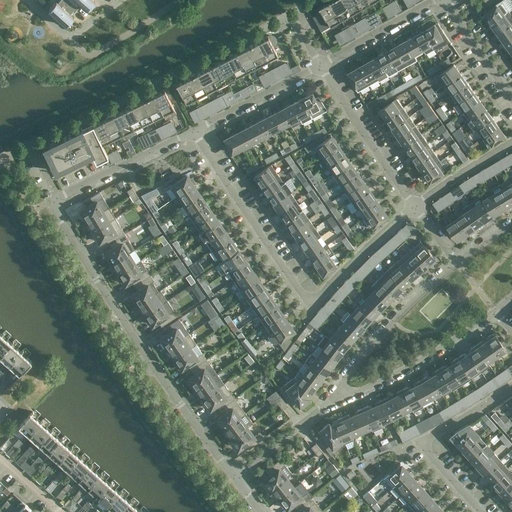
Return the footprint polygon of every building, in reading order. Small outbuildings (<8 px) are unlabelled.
[(74,12),(78,7),(70,0),(59,0),(57,3),(56,1),(52,5),(48,10),(65,25),(66,24),(69,24),(71,23),(72,20),(72,17),(73,16),(70,14),(72,11),(74,12)] [(76,0),(87,10),(88,9),(90,9),(93,7),(94,5),(94,2),(94,1),(93,0),(76,0)] [(352,14),(343,0),(332,0),(331,1),(342,20),(352,14)] [(361,9),(356,0),(343,0),(352,14),(361,9)] [(371,3),(369,0),(356,0),(361,9),(371,3)] [(497,6),(485,14),(492,23),(509,11),(501,0),(496,4),(497,6)] [(342,20),(331,1),(321,7),(319,9),(318,12),(318,14),(313,17),(322,31),(342,20)] [(391,7),(388,2),(382,6),(385,11),(391,7)] [(386,14),(389,19),(396,15),(393,10),(386,14)] [(511,14),(509,11),(492,23),(498,32),(510,23),(511,22),(511,14)] [(365,22),(371,18),(368,13),(362,17),(365,22)] [(366,25),(369,30),(376,26),(373,21),(366,25)] [(511,22),(510,23),(498,32),(505,41),(511,35),(511,22)] [(449,41),(438,23),(425,30),(433,44),(435,49),(449,41)] [(345,33),(352,30),(349,24),(342,28),(345,33)] [(425,30),(416,35),(423,49),(426,54),(435,49),(433,44),(425,30)] [(346,36),(349,41),(356,38),(353,32),(346,36)] [(267,36),(257,41),(267,61),(278,55),(273,47),(275,45),(276,42),(275,39),(273,36),(270,35),(267,36)] [(416,35),(406,41),(414,54),(423,49),(416,35)] [(267,61),(257,41),(257,42),(247,47),(257,66),(267,61)] [(414,54),(406,41),(397,46),(404,59),(407,64),(417,59),(414,54)] [(397,46),(387,51),(395,64),(398,70),(407,64),(404,59),(397,46)] [(257,66),(247,47),(237,52),(247,71),(257,66)] [(387,51),(378,57),(385,70),(388,75),(398,70),(395,64),(387,51)] [(247,71),(237,52),(227,57),(237,76),(247,71)] [(237,76),(227,57),(217,63),(227,82),(237,76)] [(385,70),(378,57),(369,62),(376,75),(378,79),(379,80),(388,75),(385,70)] [(369,62),(359,67),(366,80),(369,84),(378,79),(376,75),(369,62)] [(227,82),(217,63),(207,68),(216,87),(227,82)] [(301,69),(298,63),(281,72),(284,77),(301,69)] [(454,64),(442,73),(438,76),(444,85),(448,82),(460,74),(454,64)] [(349,73),(357,86),(355,87),(358,91),(369,84),(366,80),(359,67),(349,73)] [(216,87),(207,68),(196,73),(206,92),(216,87)] [(264,71),(257,74),(260,80),(266,76),(264,71)] [(206,92),(196,73),(187,78),(186,78),(196,97),(206,92)] [(460,74),(448,82),(444,85),(451,94),(455,91),(467,82),(460,74)] [(407,86),(416,81),(414,77),(405,82),(407,86)] [(196,97),(186,78),(173,85),(177,93),(180,92),(186,103),(196,97)] [(261,83),(264,88),(271,84),(268,79),(261,83)] [(243,81),(237,85),(239,90),(246,87),(243,81)] [(398,92),(407,86),(405,82),(395,87),(398,92)] [(467,82),(455,91),(451,94),(457,103),(461,100),(473,91),(467,82)] [(398,92),(395,87),(386,93),(388,97),(398,92)] [(167,88),(153,95),(165,119),(176,113),(168,98),(171,97),(167,88)] [(427,88),(423,91),(428,97),(432,94),(427,88)] [(241,93),(244,98),(250,95),(248,89),(241,93)] [(473,91),(461,100),(457,103),(463,112),(467,109),(479,100),(473,91)] [(223,92),(216,95),(219,101),(226,97),(223,92)] [(326,109),(317,96),(314,98),(311,93),(301,98),(308,112),(311,117),(326,109)] [(379,102),(388,97),(386,93),(376,98),(379,102)] [(165,119),(153,95),(143,100),(153,119),(163,114),(165,119)] [(301,98),(292,103),(299,117),(301,122),(311,117),(308,112),(301,98)] [(369,108),(379,102),(376,98),(366,104),(369,108)] [(399,110),(400,109),(403,107),(397,98),(380,109),(387,119),(399,110)] [(153,119),(143,100),(133,105),(143,124),(153,119)] [(221,103),(223,109),(230,105),(227,100),(221,103)] [(479,100),(467,109),(463,112),(469,120),(486,109),(479,100)] [(203,102),(196,106),(199,111),(206,107),(203,102)] [(299,117),(292,103),(282,109),(289,122),(292,127),(301,122),(299,117)] [(143,124),(133,105),(123,110),(132,129),(143,124)] [(434,112),(430,106),(426,109),(430,115),(434,112)] [(440,106),(436,109),(440,115),(444,112),(440,106)] [(399,110),(387,119),(393,127),(405,119),(409,116),(403,107),(400,109),(399,110)] [(282,109),(273,114),(280,127),(289,122),(282,109)] [(492,117),(486,109),(469,120),(476,129),(492,117)] [(132,129),(123,110),(122,110),(123,111),(120,113),(120,111),(113,115),(122,134),(124,139),(135,134),(132,129)] [(200,114),(203,119),(210,116),(207,110),(200,114)] [(450,121),(444,112),(440,115),(446,124),(450,121)] [(273,114),(263,119),(270,132),(280,127),(273,114)] [(122,134),(113,115),(105,118),(106,120),(103,121),(103,120),(102,120),(112,139),(122,134)] [(498,126),(492,117),(476,129),(482,138),(486,135),(498,126)] [(170,119),(163,122),(165,128),(172,125),(170,119)] [(263,119),(254,124),(260,137),(270,132),(263,119)] [(405,119),(393,127),(399,136),(411,128),(405,119)] [(112,139),(102,120),(92,125),(102,144),(112,139)] [(457,129),(450,121),(446,124),(453,132),(457,129)] [(260,137),(254,124),(244,129),(251,142),(260,137)] [(89,148),(95,162),(96,161),(96,160),(106,155),(107,156),(108,156),(102,144),(92,125),(82,130),(81,128),(80,129),(81,130),(80,130),(81,132),(76,134),(75,132),(44,147),(56,170),(86,155),(84,151),(89,148)] [(411,128),(399,136),(405,145),(418,137),(422,134),(416,125),(411,128)] [(498,126),(486,135),(482,138),(489,147),(505,135),(498,126)] [(167,131),(169,136),(176,133),(174,127),(167,131)] [(149,129),(142,132),(145,138),(152,135),(149,129)] [(244,129),(234,134),(241,147),(244,151),(253,146),(251,142),(244,129)] [(231,152),(241,147),(234,134),(224,139),(231,152)] [(418,137),(405,145),(411,154),(424,145),(428,143),(422,134),(418,137)] [(330,135),(313,147),(320,156),(337,144),(330,135)] [(146,141),(149,146),(156,143),(153,137),(146,141)] [(122,142),(124,148),(131,145),(129,139),(122,142)] [(430,154),(431,154),(434,151),(428,143),(424,145),(411,154),(418,163),(430,154)] [(326,165),(343,153),(337,144),(320,156),(326,165)] [(126,151),(128,156),(135,153),(133,147),(126,151)] [(430,154),(418,163),(424,172),(436,163),(440,160),(434,151),(431,154),(430,154)] [(343,153),(326,165),(332,174),(349,162),(343,153)] [(294,162),(289,155),(285,158),(289,165),(294,162)] [(108,166),(115,163),(112,157),(105,161),(108,166)] [(302,159),(298,162),(302,168),(306,165),(302,159)] [(430,181),(447,169),(440,160),(436,163),(424,172),(430,181)] [(300,171),(294,162),(289,165),(296,174),(300,171)] [(338,183),(355,171),(349,162),(332,174),(338,183)] [(273,176),(277,173),(270,164),(254,175),(261,185),(273,176)] [(308,168),(304,171),(308,178),(312,175),(308,168)] [(344,192),(362,180),(355,171),(338,183),(344,192)] [(279,185),(283,182),(277,173),(273,176),(261,185),(267,193),(279,185)] [(179,194),(193,184),(195,182),(192,178),(189,179),(186,175),(169,187),(175,196),(179,194)] [(318,184),(312,175),(308,178),(314,186),(318,184)] [(474,175),(470,178),(473,184),(478,181),(474,175)] [(511,182),(510,179),(500,184),(511,203),(511,182)] [(362,180),(344,192),(351,201),(368,189),(362,180)] [(285,194),(289,191),(290,191),(284,182),(283,182),(279,185),(267,193),(273,202),(285,194)] [(312,189),(308,183),(304,185),(308,191),(312,189)] [(193,184),(179,194),(185,202),(181,205),(182,205),(199,193),(193,184)] [(325,192),(318,184),(314,186),(320,195),(325,192)] [(491,190),(494,194),(503,209),(507,206),(508,209),(511,206),(511,203),(500,184),(491,190)] [(126,190),(133,201),(138,198),(132,187),(126,190)] [(455,188),(451,191),(454,196),(459,193),(455,188)] [(361,207),(374,197),(368,189),(351,201),(357,210),(361,207)] [(84,222),(109,207),(99,191),(87,199),(90,204),(78,211),(84,222)] [(292,203),(295,200),(289,191),(285,194),(273,202),(279,211),(292,203)] [(328,198),(325,192),(320,195),(324,201),(328,198)] [(199,193),(182,205),(188,214),(205,202),(199,193)] [(494,194),(484,200),(495,217),(500,214),(498,211),(503,209),(494,194)] [(472,202),(475,207),(484,221),(488,218),(490,220),(495,217),(484,200),(481,196),(472,202)] [(374,197),(361,207),(367,215),(363,218),(380,206),(374,197)] [(298,212),(302,209),(295,200),(292,203),(279,211),(285,220),(298,212)] [(324,207),(320,201),(316,203),(321,209),(324,207)] [(194,223),(211,211),(205,202),(188,214),(194,223)] [(463,209),(466,213),(477,229),(482,226),(480,223),(484,221),(475,207),(472,202),(463,209)] [(332,204),(328,207),(332,213),(337,210),(332,204)] [(380,206),(363,218),(369,227),(386,215),(380,206)] [(109,207),(84,222),(91,232),(115,218),(109,207)] [(304,221),(308,218),(302,209),(298,212),(285,220),(288,224),(286,226),(289,231),(292,229),(304,221)] [(200,232),(217,220),(211,211),(194,223),(200,232)] [(466,213),(457,219),(467,233),(470,230),(472,233),(477,229),(466,213)] [(112,241),(124,233),(121,228),(115,218),(91,232),(97,243),(109,236),(112,241)] [(310,230),(314,227),(308,218),(304,221),(292,229),(298,238),(310,230)] [(337,224),(333,218),(328,221),(333,227),(337,224)] [(448,225),(459,242),(464,238),(463,236),(467,233),(457,219),(448,225)] [(205,241),(224,229),(217,220),(200,232),(198,233),(204,242),(205,241)] [(345,222),(341,225),(345,231),(349,228),(345,222)] [(406,226),(402,229),(406,234),(410,230),(406,226)] [(320,236),(314,227),(310,230),(298,238),(304,247),(316,239),(320,236)] [(216,247),(230,238),(224,229),(205,241),(211,250),(216,247)] [(124,233),(112,241),(115,246),(103,253),(110,264),(134,249),(124,233)] [(167,242),(163,235),(159,238),(163,245),(167,242)] [(230,238),(216,247),(223,256),(236,247),(230,238)] [(316,239),(304,247),(310,256),(322,248),(316,239)] [(394,245),(390,240),(386,243),(390,248),(394,245)] [(431,264),(436,260),(420,241),(411,248),(426,265),(429,262),(431,264)] [(327,244),(322,248),(310,256),(316,265),(329,256),(333,253),(327,244)] [(426,265),(411,248),(403,255),(420,274),(424,270),(422,268),(426,265)] [(134,249),(110,264),(116,274),(134,263),(128,253),(134,249)] [(227,271),(244,259),(238,250),(225,259),(224,259),(219,263),(225,272),(227,271)] [(377,260),(372,255),(369,259),(373,264),(377,260)] [(420,274),(403,255),(395,262),(410,279),(413,276),(415,278),(420,274)] [(329,256),(316,265),(323,274),(335,266),(329,256)] [(138,283),(150,275),(140,259),(134,263),(116,274),(123,285),(134,277),(138,283)] [(237,277),(251,268),(244,259),(227,271),(233,280),(237,277)] [(410,279),(395,262),(386,270),(403,288),(408,284),(406,282),(410,279)] [(239,289),(257,277),(251,268),(237,277),(233,280),(239,288),(239,289)] [(403,288),(386,270),(378,278),(394,294),(397,291),(399,293),(403,288)] [(361,276),(356,272),(352,276),(357,280),(361,276)] [(150,275),(138,283),(141,288),(130,295),(136,306),(160,290),(160,289),(154,293),(148,284),(153,280),(150,275)] [(195,281),(190,275),(186,278),(191,284),(195,281)] [(257,277),(239,289),(245,298),(263,286),(257,277)] [(394,294),(378,278),(371,286),(374,290),(388,304),(392,299),(390,297),(394,294)] [(343,284),(340,288),(344,292),(348,289),(343,284)] [(263,286),(245,298),(252,307),(269,295),(263,286)] [(344,292),(340,288),(336,292),(341,296),(344,292)] [(160,290),(136,306),(143,316),(161,304),(167,300),(160,290)] [(388,304),(374,290),(366,297),(379,309),(382,306),(384,308),(388,304)] [(269,295),(252,307),(258,315),(275,303),(269,295)] [(366,297),(358,305),(373,319),(377,315),(375,313),(379,309),(366,297)] [(165,324),(177,316),(167,300),(161,304),(143,316),(150,326),(161,318),(165,324)] [(328,301),(324,305),(329,310),(333,306),(328,301)] [(264,324),(281,312),(275,303),(258,315),(264,324)] [(329,310),(324,305),(321,309),(326,313),(329,310)] [(373,319),(358,305),(351,314),(364,325),(367,322),(369,323),(373,319)] [(364,325),(351,314),(347,311),(340,319),(344,322),(359,335),(363,331),(361,329),(364,325)] [(270,333),(287,321),(281,312),(264,324),(270,333)] [(215,320),(220,327),(224,324),(220,317),(215,320)] [(189,333),(178,318),(166,326),(170,332),(158,339),(165,349),(189,333)] [(313,319),(309,323),(314,327),(318,323),(313,319)] [(294,330),(287,321),(270,333),(268,335),(274,343),(278,340),(284,349),(291,340),(287,335),(294,330)] [(359,335),(344,322),(337,330),(350,341),(353,338),(355,340),(359,335)] [(337,330),(329,339),(345,351),(348,347),(346,345),(350,341),(337,330)] [(490,338),(486,341),(496,355),(504,349),(508,353),(511,349),(511,348),(503,338),(499,341),(493,332),(488,336),(490,338)] [(189,333),(165,349),(172,359),(196,343),(189,333)] [(1,335),(0,335),(0,355),(11,343),(7,340),(6,341),(1,336),(2,335),(1,335)] [(345,351),(329,339),(324,335),(317,344),(318,345),(322,348),(336,358),(339,355),(341,356),(345,351)] [(496,355),(486,341),(482,344),(480,341),(475,345),(487,361),(496,355)] [(11,343),(0,355),(0,358),(9,366),(21,352),(17,349),(16,350),(11,345),(12,344),(11,343)] [(196,343),(172,359),(179,370),(190,362),(194,367),(206,358),(202,353),(197,357),(190,347),(196,343)] [(336,358),(322,348),(318,345),(311,353),(316,357),(331,369),(335,364),(333,362),(336,358)] [(487,361),(475,345),(470,348),(472,351),(468,353),(481,371),(490,365),(487,361)] [(21,352),(9,366),(19,375),(31,361),(27,358),(26,358),(20,354),(21,353),(21,352)] [(481,371),(468,353),(464,356),(463,354),(458,357),(471,378),(481,371)] [(245,358),(250,364),(254,361),(249,355),(245,358)] [(331,369),(316,357),(309,365),(323,376),(326,372),(328,373),(331,369)] [(471,378),(458,357),(452,360),(454,363),(450,365),(461,384),(471,378)] [(193,390),(217,373),(206,358),(194,367),(197,372),(186,380),(193,390)] [(323,376),(309,365),(302,374),(318,386),(322,381),(320,379),(323,376)] [(461,384),(450,365),(446,368),(444,365),(439,368),(452,390),(461,384)] [(452,390),(439,368),(434,371),(435,374),(431,376),(443,395),(452,390)] [(318,386),(302,374),(299,371),(293,378),(293,377),(292,378),(307,396),(312,389),(315,391),(318,386)] [(200,400),(224,383),(217,373),(193,390),(200,400)] [(443,395),(431,376),(427,379),(426,376),(421,379),(430,397),(440,391),(442,395),(443,395)] [(8,387),(13,382),(9,378),(3,383),(8,387)] [(307,396),(292,378),(279,388),(290,402),(294,398),(298,403),(302,400),(304,402),(309,398),(307,396)] [(430,397),(421,379),(415,382),(417,385),(412,387),(422,407),(433,401),(430,397)] [(224,383),(200,400),(208,410),(219,402),(222,407),(234,398),(224,383)] [(422,407),(412,387),(408,389),(407,387),(401,389),(413,412),(422,407)] [(413,412),(401,389),(396,392),(397,395),(393,397),(401,412),(410,407),(413,412)] [(274,400),(282,409),(287,405),(279,396),(274,400)] [(401,412),(393,397),(389,399),(388,397),(382,399),(391,417),(401,412)] [(234,398),(222,407),(226,412),(215,420),(222,430),(245,413),(234,398)] [(391,417),(382,399),(377,402),(378,404),(373,406),(382,427),(383,426),(381,422),(391,417)] [(369,408),(368,406),(362,408),(372,431),(382,427),(373,406),(369,408)] [(372,431),(362,408),(357,410),(358,413),(354,415),(361,431),(370,427),(372,431)] [(500,426),(504,423),(494,412),(490,415),(500,426)] [(252,422),(245,413),(222,430),(230,439),(247,427),(252,422)] [(29,414),(18,427),(28,436),(40,422),(36,419),(36,420),(29,414)] [(361,431),(354,415),(349,417),(348,414),(343,417),(353,440),(353,439),(351,435),(361,431)] [(353,440),(343,417),(337,419),(338,422),(330,425),(344,443),(353,440)] [(489,426),(493,423),(488,417),(484,421),(489,426)] [(40,422),(28,436),(33,440),(38,445),(50,431),(46,428),(45,429),(40,424),(41,423),(40,422)] [(330,425),(328,423),(323,427),(325,429),(321,432),(325,437),(320,441),(331,455),(345,444),(344,443),(330,425)] [(497,428),(493,423),(489,426),(493,431),(497,428)] [(478,436),(471,428),(472,428),(469,424),(456,431),(451,436),(450,435),(450,436),(462,450),(474,440),(478,436)] [(247,427),(230,439),(237,449),(248,441),(252,446),(264,437),(259,432),(254,436),(247,427)] [(50,431),(38,445),(48,454),(60,440),(56,437),(55,437),(50,433),(51,432),(50,431)] [(478,436),(474,440),(462,450),(470,458),(481,448),(485,444),(478,436)] [(17,448),(22,443),(18,439),(13,445),(17,448)] [(511,444),(507,439),(503,442),(508,447),(511,444)] [(27,457),(38,445),(33,440),(28,448),(23,453),(27,457)] [(60,440),(48,454),(58,463),(70,449),(66,445),(65,446),(60,441),(61,441),(60,440)] [(315,443),(310,447),(318,457),(323,453),(315,443)] [(485,444),(481,448),(470,458),(477,466),(488,456),(493,452),(485,444)] [(70,449),(58,463),(62,467),(53,480),(57,484),(80,458),(76,454),(75,455),(70,450),(70,449)] [(493,452),(488,456),(477,466),(484,474),(495,464),(500,460),(493,452)] [(37,466),(42,460),(38,456),(32,462),(37,466)] [(80,458),(68,471),(77,480),(90,466),(86,463),(85,464),(80,459),(80,458)] [(280,458),(268,468),(272,472),(264,479),(266,482),(264,484),(269,491),(286,477),(279,468),(284,464),(280,458)] [(500,460),(495,464),(484,474),(491,482),(502,472),(507,468),(500,460)] [(392,487),(397,483),(409,472),(401,464),(390,474),(388,473),(383,477),(392,487)] [(47,475),(52,469),(48,465),(42,471),(47,475)] [(90,466),(77,480),(82,484),(72,498),(76,501),(87,489),(100,475),(96,472),(95,473),(89,468),(90,467),(90,466)] [(511,473),(507,468),(502,472),(491,482),(499,490),(510,480),(511,477),(511,473)] [(351,469),(346,473),(350,478),(355,474),(351,469)] [(342,489),(349,484),(340,472),(333,478),(342,489)] [(409,472),(397,483),(392,487),(399,495),(400,495),(416,481),(409,472)] [(100,475),(87,489),(97,498),(109,484),(105,480),(105,481),(99,476),(100,475)] [(286,477),(269,491),(277,500),(294,487),(286,477)] [(511,477),(510,480),(499,490),(506,498),(511,492),(511,477)] [(416,481),(400,495),(407,503),(423,489),(416,481)] [(62,489),(66,492),(72,487),(67,483),(62,489)] [(109,484),(97,498),(107,506),(119,493),(115,489),(114,490),(109,485),(110,484),(109,484)] [(294,487),(277,500),(282,507),(285,505),(287,508),(295,501),(299,506),(310,497),(307,492),(301,496),(294,487)] [(351,487),(347,490),(352,496),(356,492),(351,487)] [(423,489),(407,503),(415,511),(418,507),(430,497),(423,489)] [(119,493),(107,506),(112,511),(110,511),(119,511),(129,502),(125,498),(124,499),(119,494),(120,493),(119,493)] [(310,497),(299,506),(303,511),(301,511),(320,511),(322,511),(310,497)] [(430,497),(418,507),(415,511),(429,511),(437,505),(430,497)] [(91,504),(87,500),(82,506),(86,510),(91,504)] [(15,508),(11,504),(7,508),(11,511),(13,510),(15,511),(34,511),(31,509),(22,501),(15,508)] [(129,502),(119,511),(137,511),(139,510),(135,507),(134,508),(129,503),(129,502)]
